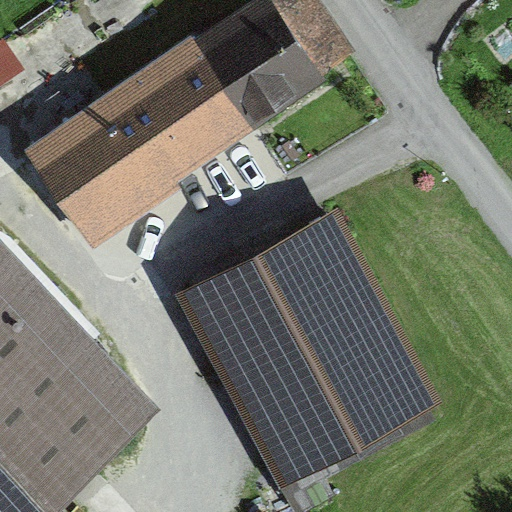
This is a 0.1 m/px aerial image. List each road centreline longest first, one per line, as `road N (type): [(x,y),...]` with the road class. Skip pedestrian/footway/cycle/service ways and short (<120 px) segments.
road 1 (track): [(440,121),(143,288),(173,395),(189,511)]
road 2 (unclassified): [(351,0),(511,211)]
